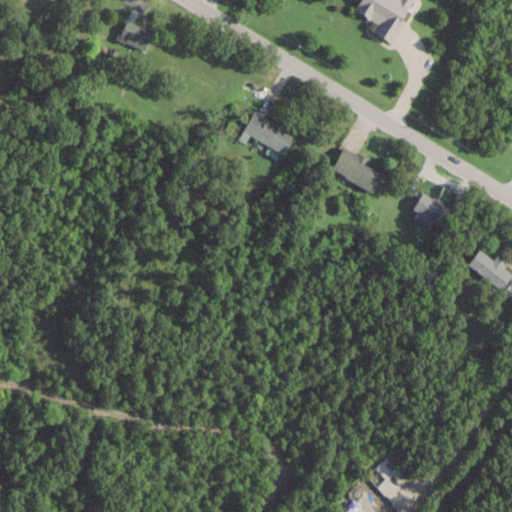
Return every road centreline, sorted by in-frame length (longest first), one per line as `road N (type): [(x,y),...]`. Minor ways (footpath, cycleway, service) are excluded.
road 1 (tertiary): [(511,198),(191,0)]
road 2 (residential): [(0,382),(122,424),(230,424),(273,484),(273,511)]
